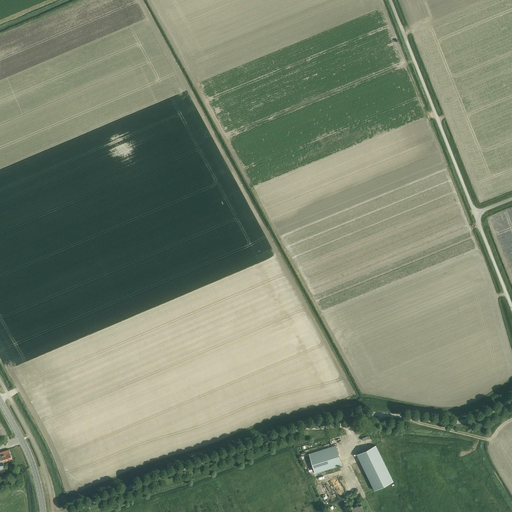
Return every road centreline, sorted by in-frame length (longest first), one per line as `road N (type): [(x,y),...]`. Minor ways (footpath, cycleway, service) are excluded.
road 1 (unclassified): [(74,511),(340,416),(471,420),(511,399)]
road 2 (unclassified): [(474,212),(390,0)]
